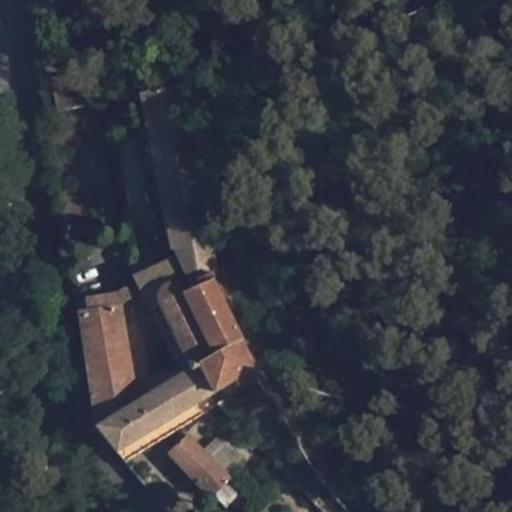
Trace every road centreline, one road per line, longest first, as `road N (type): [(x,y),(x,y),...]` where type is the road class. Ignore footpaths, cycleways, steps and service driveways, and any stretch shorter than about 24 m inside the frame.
road 1 (residential): [(42,305),(78,415),(154,511)]
road 2 (residential): [(42,305),(30,172),(10,91),(0,81)]
road 3 (residential): [(69,511),(48,442),(42,305)]
